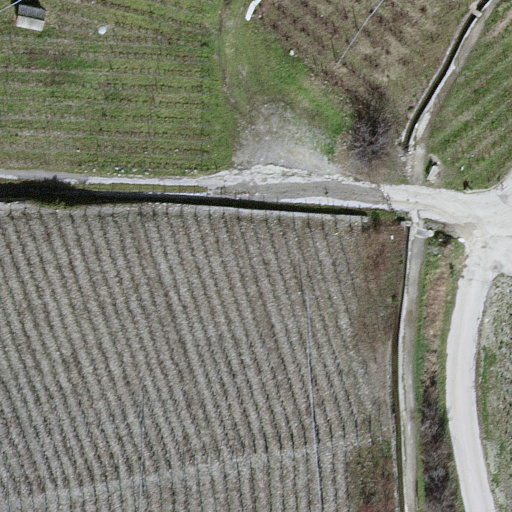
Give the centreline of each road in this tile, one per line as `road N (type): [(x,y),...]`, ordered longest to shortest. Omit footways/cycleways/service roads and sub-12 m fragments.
road 1 (track): [(511,252),(465,216),(416,200),(0,185)]
road 2 (unclassified): [(476,511),(460,432),(466,308),(496,237)]
